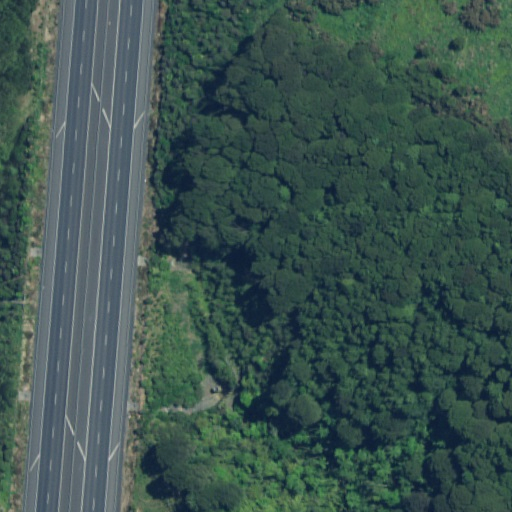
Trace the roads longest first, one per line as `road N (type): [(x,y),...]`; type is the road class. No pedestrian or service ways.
road 1 (motorway): [(40,511),(78,0)]
road 2 (motorway): [(132,0),(95,511)]
